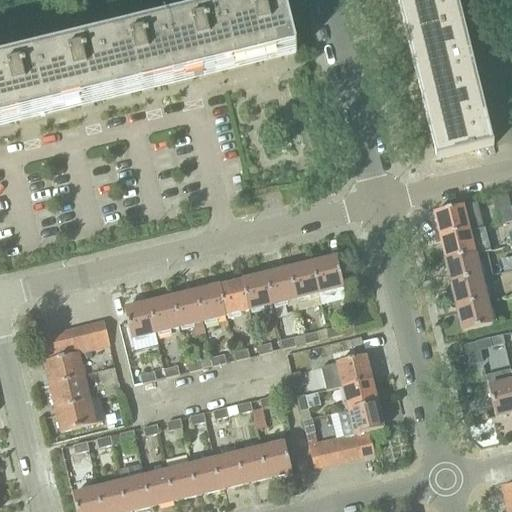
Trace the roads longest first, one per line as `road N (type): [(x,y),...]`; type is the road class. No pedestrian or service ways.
road 1 (residential): [(0,297),(378,204)]
road 2 (unclassified): [(445,479),(378,204)]
road 3 (unclassified): [(378,204),(327,0)]
road 4 (residential): [(43,511),(0,329)]
road 5 (residential): [(378,204),(511,172)]
road 6 (residential): [(313,511),(445,479)]
